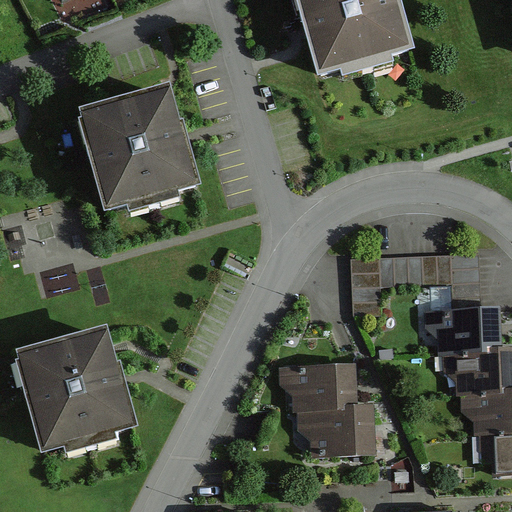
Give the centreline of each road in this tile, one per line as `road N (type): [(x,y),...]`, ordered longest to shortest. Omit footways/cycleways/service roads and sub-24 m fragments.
road 1 (residential): [(154,511),(293,251)]
road 2 (residential): [(293,251),(221,0)]
road 3 (residential): [(293,251),(342,204),(381,189),(431,187),(486,205),(511,228)]
road 4 (residential): [(203,0),(0,76)]
